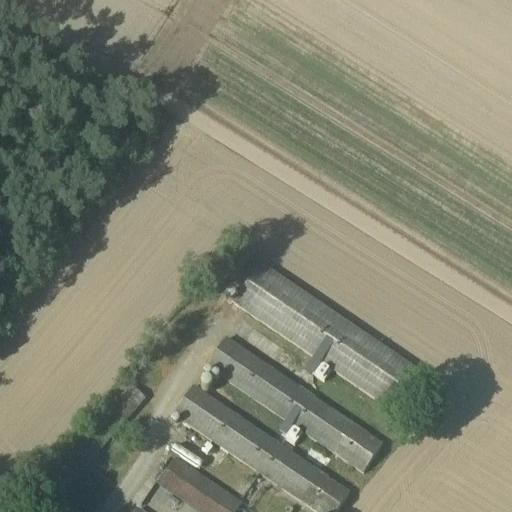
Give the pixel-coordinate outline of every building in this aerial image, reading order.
[(394,415),(422,374),(260,264),(232,306),(394,415)] [(361,476),(382,446),(226,339),(206,369),(361,476)] [(43,511),(47,511),(144,399),(126,384),(28,498),(43,511)] [(311,511),(336,511),(349,493),(195,389),(174,420),(311,511)] [(236,511),(242,504),(175,460),(157,487),(194,511),(236,511)]
